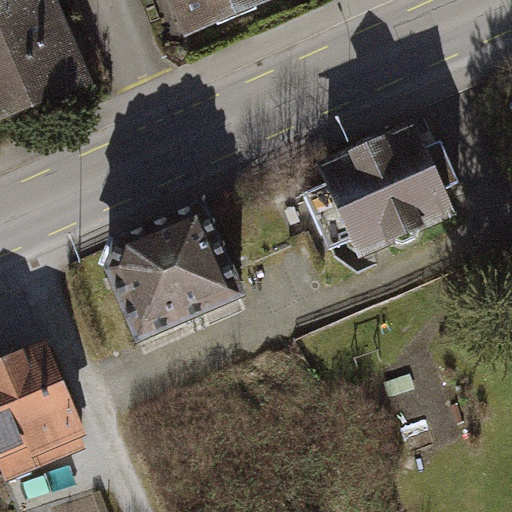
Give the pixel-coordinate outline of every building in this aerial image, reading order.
[(70,0),(0,0),(0,107),(98,67),(70,0)] [(168,0),(179,28),(250,0),(168,0)] [(413,141),(315,185),(355,273),(453,229),(413,141)] [(200,214),(95,258),(134,351),(239,307),(200,214)] [(40,342),(0,358),(0,461),(77,429),(40,342)]
